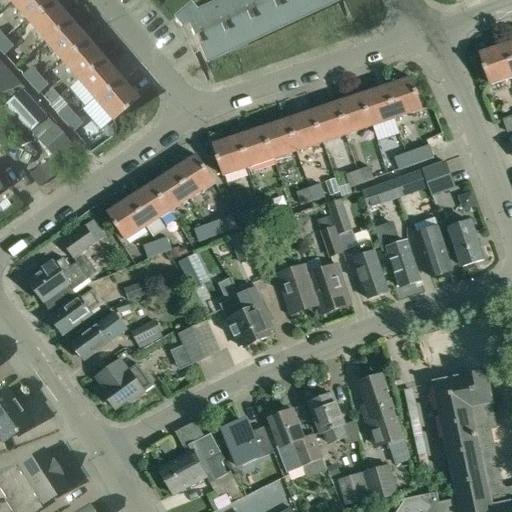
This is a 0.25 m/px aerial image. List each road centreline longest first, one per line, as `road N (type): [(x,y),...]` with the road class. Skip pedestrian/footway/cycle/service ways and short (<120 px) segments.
road 1 (residential): [(103,453),(265,368),(511,279)]
road 2 (residential): [(198,115),(426,33)]
road 3 (residential): [(0,251),(198,115)]
road 4 (residential): [(511,227),(467,109),(426,33)]
road 5 (residential): [(103,453),(0,310)]
road 6 (residential): [(198,115),(100,0)]
